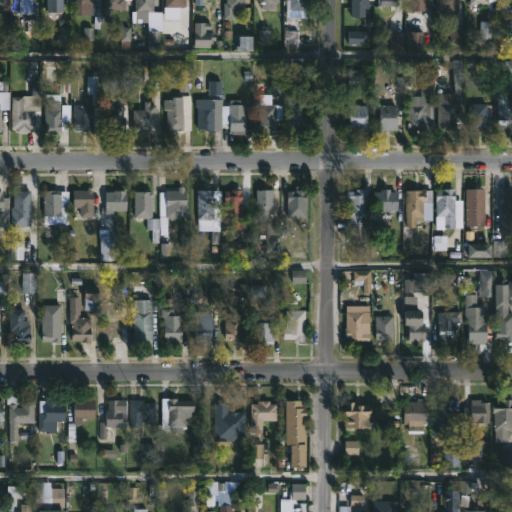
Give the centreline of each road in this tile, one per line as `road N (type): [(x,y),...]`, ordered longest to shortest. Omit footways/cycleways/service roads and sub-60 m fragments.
road 1 (residential): [(511,158),(0,162)]
road 2 (residential): [(329,0),(327,511)]
road 3 (residential): [(511,371),(0,372)]
